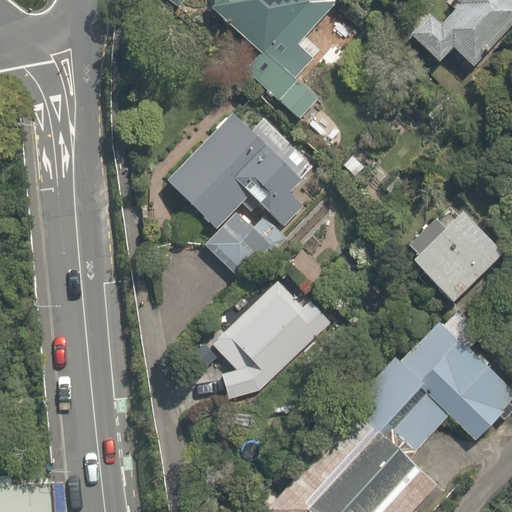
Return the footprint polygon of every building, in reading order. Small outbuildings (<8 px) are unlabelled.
[(193,0),(250,50),(237,65),(296,117),(316,94),(296,77),(311,60),(290,42),(320,7),(311,0),(193,0)] [(439,0),(423,16),(416,8),(397,26),(425,56),(440,43),(457,62),(511,11),(511,1),(511,0),(439,0)] [(243,126),(226,106),(153,170),(202,226),(244,190),(277,228),(301,208),(282,187),(307,165),(259,111),(243,126)] [(446,195),(392,248),(440,297),(495,244),(446,195)] [(231,209),(198,234),(226,271),(259,246),(231,209)] [(294,299),(269,271),(199,333),(200,349),(214,352),(230,368),(213,371),(221,397),(251,392),(332,320),(305,289),(294,299)] [(396,356),(384,346),(253,506),(259,511),(400,511),(428,478),(409,462),(443,422),(467,442),(511,386),(511,381),(440,323),(415,355),(404,346),(396,356)] [(50,511),(45,463),(0,468),(0,511),(50,511)]
